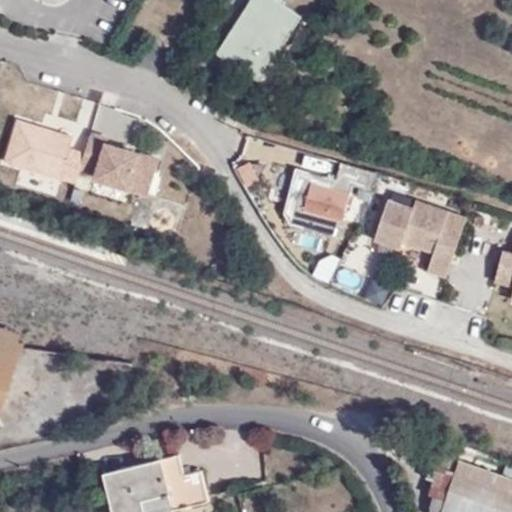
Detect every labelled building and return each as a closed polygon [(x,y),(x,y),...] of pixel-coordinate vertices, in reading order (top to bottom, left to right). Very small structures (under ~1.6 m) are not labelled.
[(249,0),(217,52),(259,81),(300,16),(274,0),(249,0)] [(20,120),(7,161),(61,178),(70,149),(74,137),(20,120)] [(92,132),(86,154),(81,170),(97,175),(96,180),(129,190),(148,196),(161,157),(142,150),(140,155),(107,145),(109,138),(92,132)] [(61,178),(77,183),(81,170),(86,154),(70,149),(61,178)] [(330,179),(313,175),(311,183),(328,188),(330,179)] [(328,188),(311,183),(304,208),(329,215),(342,218),(351,186),(330,179),(328,188)] [(413,206),(389,198),(375,237),(400,246),(402,240),(434,251),(428,266),(448,273),(468,217),(416,199),(413,206)] [(301,219),(326,225),(329,215),(304,208),(301,219)] [(511,254),(508,253),(500,282),(511,285),(511,254)] [(340,268),(338,282),(361,286),(363,272),(340,268)] [(0,404),(18,352),(0,345),(0,404)] [(114,511),(163,511),(210,501),(208,495),(202,469),(186,472),(181,453),(105,472),(114,511)] [(440,466),(456,471),(459,461),(439,454),(436,464),(431,462),(426,478),(434,481),(440,466)] [(511,480),(459,461),(456,471),(455,475),(511,494),(511,480)] [(434,481),(430,493),(436,495),(446,499),(455,475),(456,471),(440,466),(434,481)] [(511,511),(511,494),(455,475),(446,499),(441,511),(511,511)] [(0,490),(9,489),(7,478),(0,478),(0,490)] [(436,495),(431,509),(437,511),(441,511),(446,499),(436,495)]
